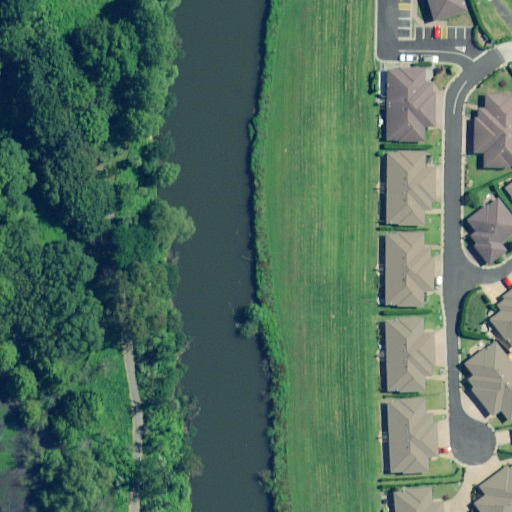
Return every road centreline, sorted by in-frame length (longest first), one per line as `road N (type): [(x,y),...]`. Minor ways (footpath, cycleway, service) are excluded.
road 1 (residential): [(455,275),(454,104),(481,67)]
road 2 (residential): [(471,445),(457,418),(455,275)]
